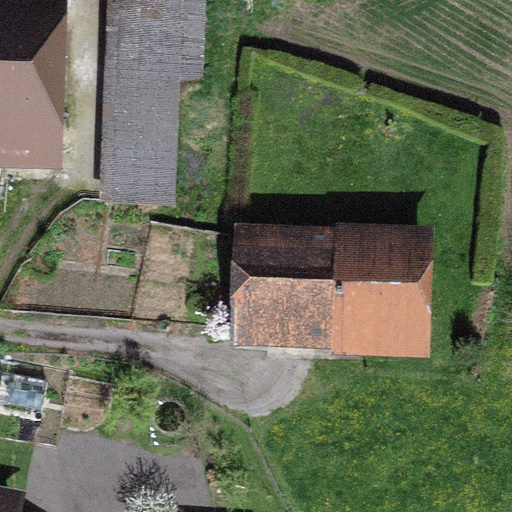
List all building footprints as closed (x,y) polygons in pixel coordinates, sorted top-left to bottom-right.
[(36,0),(0,0),(0,142),(36,143),(36,0)] [(181,13),(118,9),(105,194),(168,198),(181,13)] [(437,240),(255,238),(253,355),(435,357),(437,240)] [(0,420),(63,423),(66,356),(0,353),(0,420)] [(0,511),(8,511),(13,489),(0,487),(0,511)]
